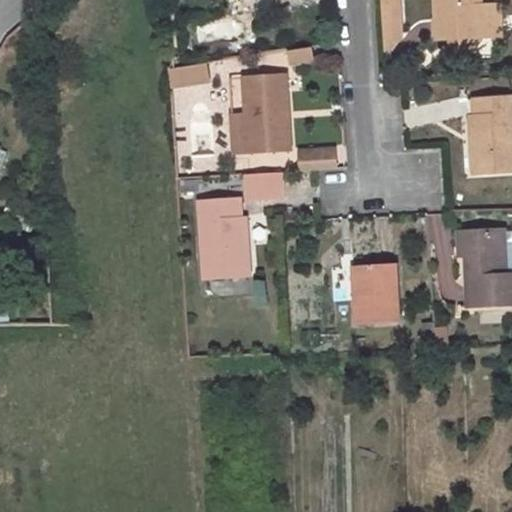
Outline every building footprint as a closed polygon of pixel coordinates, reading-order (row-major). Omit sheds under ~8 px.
[(173,0),(177,47),(223,44),(218,0),(173,0)] [(398,0),(381,0),(383,23),(400,22),(398,0)] [(434,0),(437,41),(450,40),(469,39),(481,38),(479,5),(478,0),(434,0)] [(499,4),(479,5),(481,38),(501,37),(499,4)] [(400,22),(383,23),(385,59),(401,38),(400,22)] [(469,39),(450,40),(451,60),(470,59),(469,39)] [(315,46),(287,50),(290,65),(318,62),(315,46)] [(204,62),(166,69),(169,89),(208,81),(204,62)] [(287,72),(247,74),(250,151),(290,149),(287,72)] [(477,114),(472,114),(475,173),(511,172),(511,94),(477,95),(477,114)] [(337,169),(336,146),(294,148),(295,171),(337,169)] [(282,171),(241,173),(243,201),(283,199),(282,171)] [(317,209),(315,181),(293,183),(294,210),(317,209)] [(239,198),(199,199),(202,277),(247,277),(246,214),(240,214),(239,198)] [(467,230),(460,231),(460,255),(452,255),(452,282),(468,291),(469,306),(511,305),(511,274),(508,275),(506,229),(475,230),(475,226),(467,226),(467,230)] [(398,263),(354,265),(356,321),(399,321),(398,263)]
